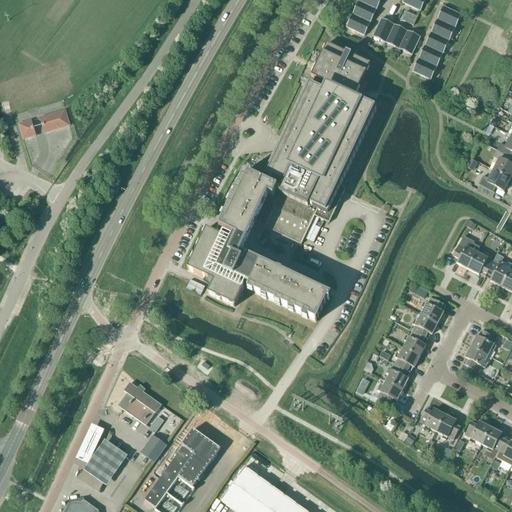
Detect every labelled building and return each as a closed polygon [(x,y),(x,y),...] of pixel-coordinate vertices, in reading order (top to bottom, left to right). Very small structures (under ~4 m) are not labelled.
[(359,0),(359,2),(376,11),(381,0),(359,0)] [(420,12),(425,0),(404,0),(402,4),(420,12)] [(370,24),(376,11),(359,2),(352,16),(370,24)] [(437,21),(455,29),(461,16),(443,7),(437,21)] [(413,27),(417,18),(406,12),(402,21),(413,27)] [(364,37),(370,24),(352,16),(346,29),(364,37)] [(386,44),(394,26),(381,20),(372,37),(386,44)] [(449,42),(455,29),(437,21),(431,34),(449,42)] [(399,50),(407,32),(394,26),(386,44),(399,50)] [(407,32),(399,50),(412,56),(420,39),(407,32)] [(442,55),(449,42),(431,34),(425,47),(442,55)] [(244,174),(218,230),(233,236),(229,245),(225,244),(227,240),(206,230),(187,270),(205,279),(203,283),(205,283),(206,284),(208,286),(209,287),(210,288),(211,288),(207,295),(216,299),(215,300),(220,302),(221,301),(229,305),(228,306),(233,308),(234,308),(235,308),(244,287),(241,285),(242,282),(249,285),(247,290),(316,323),(327,300),(329,301),(331,296),(241,253),(256,221),(302,242),(300,245),(301,245),(314,217),(329,224),(345,189),(340,187),(377,109),(358,100),(356,103),(342,97),(343,93),(354,99),(369,65),(350,56),(351,54),(346,52),(345,54),(326,45),(311,78),(315,80),(312,87),(307,84),(275,153),(273,154),(268,157),(264,160),(260,163),(257,165),(253,169),(249,172),(247,175),(244,174)] [(436,68),(442,55),(425,47),(419,60),(436,68)] [(430,81),(436,68),(419,60),(413,73),(430,81)] [(45,134),(69,126),(65,112),(40,119),(45,134)] [(23,140),(35,137),(31,122),(19,126),(23,140)] [(511,138),(510,137),(505,148),(500,145),(496,152),(511,159),(511,157),(511,138)] [(511,166),(508,165),(511,159),(496,152),(493,159),(498,161),(493,172),(511,181),(511,166)] [(509,188),(511,181),(493,172),(487,182),(482,179),(478,186),(493,194),(496,188),(504,192),(507,187),(509,188)] [(467,270),(476,253),(470,250),(472,248),(467,245),(465,248),(459,245),(453,258),(458,261),(456,265),(467,270)] [(486,275),(494,259),(484,254),(482,257),(476,253),(467,270),(479,276),(481,272),(486,275)] [(501,288),(509,271),(504,268),(505,265),(501,263),(504,259),(497,255),(494,260),(494,259),(486,275),(492,278),(490,282),(501,288)] [(511,272),(509,271),(501,288),(511,294),(511,293),(511,272)] [(424,300),(427,294),(416,289),(413,294),(424,300)] [(421,316),(438,325),(443,314),(439,312),(443,306),(430,299),(427,305),(424,303),(421,308),(424,310),(421,316)] [(432,336),(438,325),(421,316),(417,322),(415,321),(412,326),(415,327),(412,333),(425,339),(428,334),(432,336)] [(422,345),(425,339),(412,333),(409,338),(406,337),(403,342),(406,343),(403,349),(420,358),(426,347),(422,345)] [(471,348),(488,357),(491,351),(494,352),(496,347),(493,346),(496,340),(484,333),(480,339),(476,337),(471,348)] [(485,363),(488,357),(471,348),(465,359),(469,361),(465,367),(478,374),(481,368),(485,370),(487,365),(485,363)] [(414,369),(420,358),(403,349),(400,355),(397,354),(394,359),(397,360),(394,366),(407,373),(410,367),(414,369)] [(404,378),(407,373),(394,366),(391,372),(388,370),(386,375),(388,376),(385,382),(402,391),(408,380),(404,378)] [(396,402),(402,391),(385,382),(382,388),(379,387),(377,392),(380,394),(377,399),(389,406),(392,400),(396,402)] [(137,389),(130,384),(124,392),(127,394),(118,407),(146,427),(155,414),(156,415),(161,407),(143,394),(145,391),(140,386),(137,389)] [(436,433),(445,416),(434,410),(432,414),(426,411),(419,424),(425,427),(423,430),(428,433),(430,430),(436,433)] [(445,416),(436,433),(442,436),(440,439),(445,442),(447,439),(453,442),(460,429),(454,426),(456,422),(445,416)] [(481,446),(490,429),(479,423),(477,427),(471,424),(465,436),(470,440),(469,443),(474,445),(475,443),(481,446)] [(91,424),(75,458),(88,464),(103,429),(91,424)] [(498,454),(505,442),(499,439),(501,435),(490,429),(481,446),(487,449),(486,452),(491,454),(492,451),(498,454)] [(155,511),(178,511),(194,490),(193,489),(221,450),(193,430),(181,447),(183,448),(144,501),(156,509),(155,511)] [(415,440),(409,436),(405,441),(411,446),(415,440)] [(154,464),(166,447),(153,437),(140,454),(154,464)] [(505,442),(498,454),(496,459),(511,467),(511,441),(510,444),(505,442)] [(105,483),(123,458),(105,446),(88,471),(105,483)] [(234,511),(305,511),(245,468),(220,502),(234,511)] [(98,511),(99,511),(83,501),(70,503),(65,511),(98,511)]
